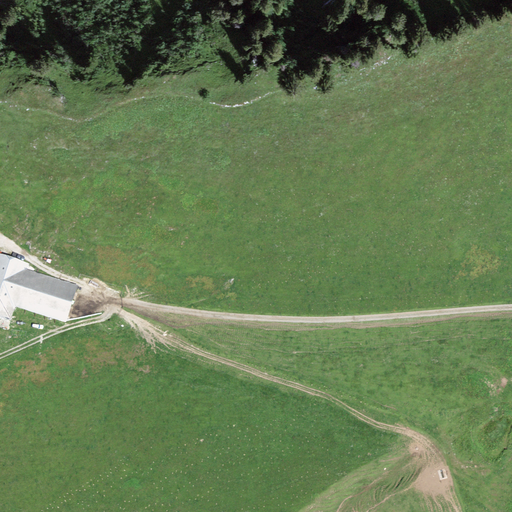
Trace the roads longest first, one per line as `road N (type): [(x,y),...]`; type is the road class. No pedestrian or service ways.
road 1 (track): [(0,221),(215,356),(338,399),(430,444),(459,511)]
road 2 (track): [(511,307),(331,317),(126,307),(0,358)]
